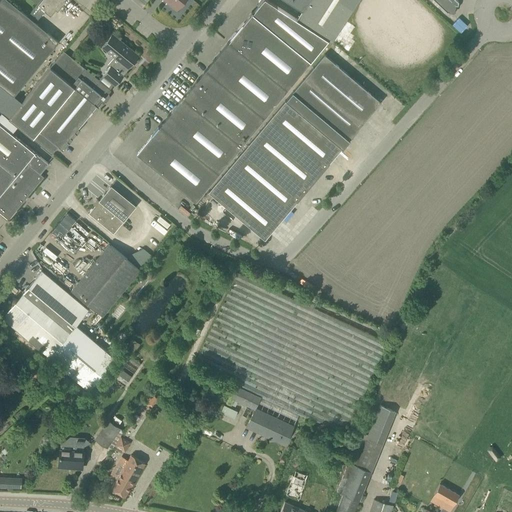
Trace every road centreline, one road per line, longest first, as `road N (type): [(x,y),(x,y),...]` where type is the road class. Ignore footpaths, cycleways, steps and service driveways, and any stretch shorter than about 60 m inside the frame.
road 1 (unclassified): [(110,142),(211,226),(271,255),(292,250),(491,29)]
road 2 (residential): [(0,269),(110,142)]
road 3 (unclassified): [(110,142),(179,37)]
